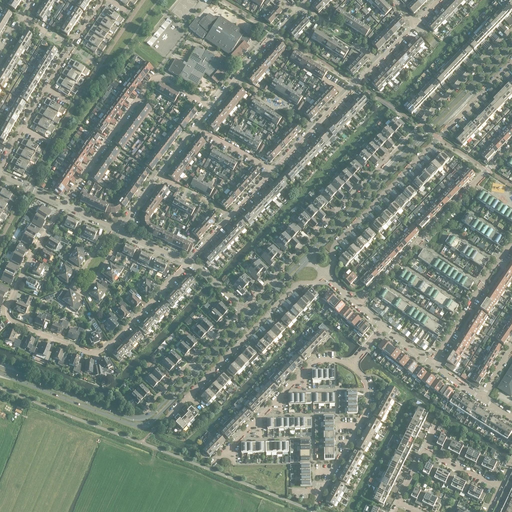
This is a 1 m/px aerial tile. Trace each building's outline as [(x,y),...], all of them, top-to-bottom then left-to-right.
[(320,0),(318,0),(316,3),(322,9),(326,6),(320,0)] [(377,8),(383,2),(381,0),(377,0),(373,4),(377,8)] [(412,4),(418,10),(422,7),(415,0),(412,4)] [(452,0),(450,2),(457,9),(461,5),(455,0),(452,0)] [(18,6),(11,1),(7,6),(14,10),(15,11),(18,6)] [(74,5),(76,7),(83,12),(87,7),(78,1),(74,5)] [(52,7),(44,2),(41,6),(49,11),(52,7)] [(377,8),(381,12),(387,6),(383,2),(377,8)] [(447,6),(453,13),(457,9),(450,2),(447,6)] [(322,9),(316,3),(312,7),(318,13),(322,9)] [(407,8),(414,14),(418,10),(412,4),(407,8)] [(49,11),(41,6),(39,11),(46,16),(49,11)] [(282,12),(275,6),(271,11),(278,16),(282,12)] [(385,16),(391,10),(387,6),(381,12),(385,16)] [(443,10),(449,17),(453,13),(447,6),(443,10)] [(71,12),(79,18),(83,13),(74,7),(71,12)] [(500,11),(506,18),(510,13),(504,7),(500,11)] [(108,23),(114,14),(105,8),(102,13),(102,12),(107,15),(104,20),(108,23)] [(264,8),(263,10),(274,20),(278,16),(271,11),(269,13),(264,8)] [(337,9),(333,17),(337,20),(342,12),(337,9)] [(261,12),(266,16),(264,19),(270,25),(274,20),(263,10),(261,12)] [(449,17),(443,10),(439,14),(446,20),(449,17)] [(2,15),(9,19),(12,15),(5,11),(2,15)] [(36,16),(38,17),(43,20),(46,16),(39,11),(35,16),(36,16)] [(500,11),(496,15),(502,22),(506,18),(500,11)] [(68,17),(69,17),(76,22),(79,18),(71,12),(68,17)] [(337,20),(342,22),(347,15),(342,12),(337,20)] [(113,26),(116,21),(120,24),(120,25),(123,20),(114,14),(108,23),(113,26)] [(196,19),(188,28),(192,31),(202,39),(208,33),(209,34),(205,39),(230,55),(234,49),(235,50),(236,48),(242,52),(241,53),(243,54),(249,47),(247,45),(251,37),(244,33),(245,32),(220,16),(218,20),(209,14),(205,18),(204,18),(200,22),(196,19)] [(446,20),(439,14),(435,18),(442,24),(446,20)] [(490,18),(498,26),(502,22),(496,15),(494,14),(490,18)] [(0,19),(0,20),(6,24),(9,19),(2,15),(0,19)] [(347,15),(342,22),(347,25),(351,18),(347,15)] [(66,22),(74,27),(76,22),(69,17),(68,17),(67,16),(64,21),(66,22)] [(104,20),(100,17),(100,16),(96,22),(96,21),(101,24),(98,29),(98,28),(98,29),(102,32),(108,23),(104,20)] [(311,21),(309,20),(304,17),(303,17),(299,21),(305,27),(311,21)] [(394,21),(401,28),(405,23),(398,17),(394,21)] [(442,24),(435,18),(433,20),(432,19),(430,17),(428,19),(431,21),(432,22),(438,28),(442,24)] [(490,17),(486,22),(494,30),(496,28),(497,29),(498,30),(501,28),(499,27),(498,26),(490,18),(490,17)] [(159,27),(163,31),(172,21),(168,18),(159,27)] [(347,25),(351,28),(356,21),(351,18),(347,25)] [(305,27),(299,21),(295,25),(302,31),(305,27)] [(356,21),(351,28),(356,31),(361,24),(356,21)] [(391,25),(397,31),(401,28),(394,21),(391,25)] [(485,21),(481,25),(490,34),(494,30),(486,22),(485,21)] [(66,22),(63,26),(71,31),(74,27),(66,22)] [(434,32),(438,28),(432,22),(428,26),(434,32)] [(107,35),(110,30),(114,33),(114,34),(118,28),(117,28),(117,29),(113,26),(108,23),(102,32),(107,35)] [(356,31),(360,34),(365,26),(361,24),(356,31)] [(98,29),(98,28),(93,26),(94,25),(93,25),(90,31),(90,30),(95,33),(92,38),(96,41),(102,32),(98,29)] [(302,31),(295,25),(291,29),(298,35),(302,31)] [(387,29),(393,35),(397,31),(391,25),(387,29)] [(481,25),(477,30),(486,38),(490,34),(481,25)] [(71,31),(63,26),(60,31),(67,36),(71,31)] [(365,26),(360,34),(365,37),(370,30),(365,26)] [(298,35),(291,29),(287,33),(296,41),(300,36),(298,35)] [(383,33),(389,39),(393,35),(387,29),(383,33)] [(477,30),(473,34),(476,36),(482,42),(486,38),(477,30)] [(22,36),(30,41),(32,36),(26,32),(26,31),(25,31),(22,36)] [(316,42),(321,34),(316,31),(311,39),(316,42)] [(96,41),(101,44),(104,39),(108,42),(108,43),(112,37),(111,37),(111,38),(107,35),(102,32),(96,41)] [(379,37),(386,43),(389,39),(383,33),(379,37)] [(87,34),(84,40),(84,39),(89,42),(86,47),(85,46),(90,50),(96,41),(92,38),(87,35),(88,34),(87,34)] [(321,34),(316,42),(320,44),(325,37),(321,34)] [(22,36),(20,41),(29,46),(31,42),(30,41),(22,36)] [(476,36),(472,40),(478,46),(480,45),(481,45),(483,43),(482,42),(476,36)] [(330,40),(325,37),(320,44),(325,47),(330,40)] [(375,40),(382,47),(386,43),(379,37),(375,40)] [(413,41),(419,47),(423,43),(417,37),(413,41)] [(330,40),(325,47),(329,50),(334,43),(330,40)] [(371,44),(374,47),(378,51),(382,47),(375,40),(371,44)] [(476,48),(477,48),(478,46),(472,40),(468,44),(477,53),(479,51),(476,48)] [(24,50),(26,51),(29,47),(29,46),(20,41),(17,46),(24,50)] [(102,52),(104,48),(106,46),(105,46),(105,47),(101,44),(96,41),(90,50),(95,53),(98,48),(102,51),(102,52)] [(413,41),(409,45),(417,53),(421,49),(419,47),(413,41)] [(282,53),(286,48),(279,42),(275,46),(282,53)] [(334,43),(329,50),(334,53),(339,46),(334,43)] [(464,43),(460,48),(469,56),(471,54),(473,56),(476,54),(464,43)] [(414,57),(417,53),(409,45),(405,49),(414,57)] [(17,46),(14,50),(21,55),(24,50),(17,46)] [(57,51),(53,48),(50,46),(47,51),(55,56),(58,51),(57,51)] [(282,53),(275,46),(272,50),(279,57),(282,53)] [(334,53),(333,55),(334,56),(335,54),(339,56),(343,48),(339,46),(337,48),(334,53)] [(205,52),(198,48),(196,47),(186,66),(183,64),(175,59),(168,71),(176,76),(179,77),(179,78),(196,88),(205,74),(217,84),(229,70),(214,58),(214,57),(206,51),(205,52)] [(234,49),(230,55),(236,61),(243,54),(241,53),(242,52),(236,48),(235,50),(234,49)] [(343,48),(339,56),(343,59),(348,52),(343,48)] [(456,52),(459,54),(465,60),(469,56),(460,48),(456,52)] [(414,57),(405,49),(402,53),(410,61),(414,57)] [(21,55),(14,50),(11,55),(19,59),(21,55)] [(279,57),(272,50),(268,54),(275,61),(279,57)] [(55,56),(47,51),(44,56),(52,60),(55,56)] [(294,63),(299,55),(294,52),(289,60),(294,63)] [(402,53),(398,57),(406,65),(410,61),(402,53)] [(268,54),(264,58),(272,65),(275,61),(268,54)] [(358,58),(364,65),(368,61),(362,54),(358,58)] [(459,54),(455,58),(461,64),(465,60),(459,54)] [(11,55),(8,59),(17,65),(20,60),(19,59),(11,55)] [(294,63),(299,66),(304,58),(299,55),(294,63)] [(52,60),(44,56),(41,61),(49,65),(52,60)] [(406,65),(398,57),(394,61),(402,69),(406,65)] [(272,65),(264,58),(261,62),(268,69),(272,65)] [(303,69),(308,61),(304,58),(299,66),(303,69)] [(354,62),(360,68),(364,65),(358,58),(354,62)] [(455,58),(451,62),(457,68),(461,64),(455,58)] [(17,65),(8,59),(5,64),(13,69),(14,69),(17,65)] [(74,75),(80,65),(71,60),(68,65),(72,67),(70,72),(74,75)] [(49,65),(41,61),(39,65),(46,70),(49,65)] [(303,69),(308,72),(313,63),(308,61),(303,69)] [(394,61),(390,65),(399,73),(402,69),(394,61)] [(155,70),(144,62),(141,66),(149,72),(150,70),(154,72),(155,70)] [(261,62),(257,67),(264,73),(268,69),(261,62)] [(350,66),(357,72),(360,68),(354,62),(350,66)] [(451,62),(447,66),(453,72),(457,68),(451,62)] [(308,72),(306,74),(311,77),(312,74),(318,66),(313,63),(308,72)] [(5,64),(3,69),(10,73),(13,69),(5,64)] [(441,68),(443,70),(449,77),(453,72),(447,66),(445,64),(441,68)] [(46,70),(39,65),(36,70),(43,74),(46,70)] [(79,78),(82,73),(86,76),(89,71),(80,65),(74,75),(79,78)] [(399,73),(390,65),(387,68),(395,76),(399,73)] [(141,66),(138,71),(148,79),(150,77),(147,75),(149,72),(141,66)] [(312,74),(317,77),(322,69),(318,66),(312,74)] [(357,72),(350,66),(347,70),(353,76),(357,72)] [(264,73),(257,67),(254,71),(261,77),(264,73)] [(387,68),(383,72),(391,80),(395,76),(387,68)] [(437,72),(439,74),(445,81),(449,77),(443,70),(441,68),(437,72)] [(12,74),(10,73),(3,69),(0,73),(7,78),(9,79),(12,74)] [(31,73),(33,75),(40,79),(43,74),(36,70),(34,69),(31,73)] [(70,72),(65,69),(66,69),(65,69),(62,74),(67,77),(64,81),(69,84),(74,75),(70,72)] [(322,80),(327,72),(322,69),(317,77),(322,80)] [(148,79),(138,71),(134,75),(142,81),(144,78),(147,81),(148,79)] [(254,71),(250,75),(257,81),(261,77),(254,71)] [(391,80),(383,72),(379,76),(386,82),(387,84),(391,80)] [(435,79),(441,85),(443,87),(446,85),(443,83),(445,81),(439,74),(435,79)] [(38,84),(40,80),(40,79),(33,75),(30,79),(38,84)] [(74,87),(73,87),(76,82),(81,85),(80,86),(81,86),(84,80),(79,78),(74,75),(69,84),(74,87)] [(134,75),(131,79),(142,87),(143,86),(140,83),(142,81),(134,75)] [(257,81),(250,75),(246,79),(253,85),(255,86),(259,82),(257,81)] [(379,76),(375,80),(382,86),(386,82),(379,76)] [(274,80),(269,88),(274,91),(282,78),(280,77),(278,81),(275,79),(274,80)] [(29,78),(26,83),(35,88),(38,84),(30,79),(29,78)] [(60,78),(56,83),(56,84),(57,83),(61,86),(58,90),(63,93),(69,84),(64,81),(60,78)] [(282,78),(274,91),(279,94),(284,86),(281,84),(283,81),(284,79),(282,78)] [(431,78),(427,82),(429,84),(436,90),(438,88),(440,91),(442,88),(440,86),(434,80),(431,78)] [(131,79),(128,83),(135,89),(137,87),(140,89),(142,87),(131,79)] [(382,86),(375,80),(371,84),(378,90),(382,86)] [(35,88),(26,83),(23,88),(25,88),(32,93),(35,88)] [(135,89),(128,83),(124,88),(135,96),(137,94),(133,92),(135,89)] [(69,84),(63,93),(68,96),(70,92),(75,94),(75,95),(78,89),(78,90),(74,87),(69,84)] [(155,92),(160,95),(165,87),(160,84),(155,92)] [(284,86),(279,94),(283,97),(290,85),(288,84),(286,88),(284,86)] [(429,84),(425,88),(432,94),(436,90),(429,84)] [(290,85),(283,97),(288,100),(293,92),(290,90),(292,87),(290,85)] [(326,90),(333,97),(337,93),(330,86),(326,90)] [(423,86),(419,90),(421,92),(428,99),(432,94),(425,88),(423,86)] [(160,95),(164,98),(169,89),(165,87),(160,95)] [(25,88),(22,93),(29,98),(32,93),(25,88)] [(246,94),(242,90),(239,88),(235,92),(242,98),(246,94)] [(120,93),(128,99),(129,97),(133,99),(134,97),(127,91),(123,89),(120,93)] [(164,98),(169,100),(174,92),(169,89),(164,98)] [(511,95),(505,89),(501,93),(508,99),(511,95)] [(293,92),(288,100),(292,103),(299,91),(297,90),(295,93),(293,92)] [(333,97),(326,90),(322,94),(329,101),(333,97)] [(299,91),(292,103),(297,106),(302,98),(299,96),(301,93),(299,91)] [(26,102),(29,98),(22,93),(21,92),(18,97),(26,102)] [(116,94),(115,96),(117,98),(128,106),(129,104),(126,101),(128,99),(120,93),(118,92),(116,94)] [(174,103),(179,95),(174,92),(169,100),(174,103)] [(235,92),(232,96),(239,102),(242,98),(235,92)] [(417,96),(424,103),(428,99),(421,92),(417,96)] [(497,96),(504,103),(506,105),(507,104),(508,103),(507,102),(507,101),(508,99),(501,93),(500,92),(498,94),(499,95),(497,96)] [(329,101),(322,94),(319,98),(325,105),(329,101)] [(354,96),(364,106),(368,102),(361,95),(358,97),(356,95),(354,96)] [(239,102),(232,96),(228,100),(235,106),(239,102)] [(354,96),(352,98),(355,101),(353,103),(360,110),(364,106),(354,96)] [(417,96),(413,100),(420,107),(424,103),(417,96)] [(504,103),(497,96),(494,100),(501,107),(504,103)] [(114,102),(121,108),(123,105),(126,108),(128,106),(117,98),(114,102)] [(325,105),(319,98),(315,102),(322,109),(325,105)] [(16,99),(14,104),(15,105),(23,109),(24,107),(25,107),(27,105),(26,104),(18,100),(16,99)] [(46,111),(51,114),(56,104),(47,99),(44,104),(49,107),(46,111)] [(228,100),(225,105),(232,111),(235,106),(228,100)] [(250,113),(252,114),(259,103),(254,100),(249,108),(252,110),(250,113)] [(413,100),(410,105),(416,111),(420,107),(413,100)] [(494,100),(490,104),(497,111),(501,107),(494,100)] [(110,106),(121,114),(123,112),(120,110),(121,108),(114,102),(110,106)] [(322,109),(315,102),(312,106),(318,112),(322,109)] [(362,112),(360,110),(353,103),(351,105),(348,102),(346,104),(356,114),(358,115),(362,112)] [(258,114),(263,106),(259,103),(252,114),(254,116),(256,112),(258,114)] [(11,108),(20,113),(23,109),(15,105),(14,104),(11,108)] [(56,117),(58,112),(63,115),(62,115),(63,115),(66,110),(56,104),(51,114),(56,117)] [(152,110),(145,105),(144,104),(141,108),(148,114),(152,110)] [(356,114),(346,104),(345,106),(348,109),(346,111),(352,118),(356,114)] [(497,111),(490,104),(486,108),(493,115),(497,111)] [(232,111),(225,105),(221,109),(228,115),(232,111)] [(416,111),(410,105),(405,109),(412,115),(414,113),(415,114),(416,115),(418,113),(417,112),(416,111)] [(107,111),(115,116),(117,114),(120,116),(121,114),(110,106),(107,111)] [(186,111),(194,117),(197,112),(190,106),(186,111)] [(259,119),(261,120),(268,109),(263,106),(258,114),(261,116),(259,119)] [(318,112),(312,106),(308,111),(314,116),(318,112)] [(10,114),(18,118),(20,113),(11,108),(10,108),(7,113),(10,114)] [(46,111),(42,109),(42,108),(41,108),(40,111),(38,114),(39,114),(43,116),(41,120),(40,120),(40,121),(45,123),(51,114),(46,111)] [(141,108),(138,113),(145,118),(148,114),(141,108)] [(486,108),(482,112),(489,119),(493,115),(486,108)] [(221,109),(218,113),(225,119),(228,115),(221,109)] [(267,120),(273,112),(268,109),(261,120),(263,121),(265,118),(267,120)] [(352,118),(346,111),(343,113),(341,110),(339,112),(349,121),(352,118)] [(104,115),(115,123),(116,121),(113,119),(115,116),(107,111),(104,115)] [(183,115),(190,121),(194,117),(186,111),(183,115)] [(314,116),(308,111),(304,115),(310,120),(314,116)] [(268,125),(270,126),(277,115),(273,112),(267,120),(270,121),(268,125)] [(349,121),(339,112),(337,114),(340,116),(338,119),(345,125),(349,121)] [(489,119),(482,112),(479,116),(486,123),(489,119)] [(145,118),(138,113),(134,117),(142,123),(145,118)] [(225,119),(218,113),(214,117),(222,123),(225,119)] [(7,119),(15,123),(18,118),(10,114),(7,119)] [(51,114),(45,123),(50,126),(53,122),(57,124),(57,125),(60,119),(56,117),(51,114)] [(101,119),(108,125),(110,123),(113,125),(115,123),(104,115),(101,119)] [(190,121),(183,115),(179,119),(187,125),(190,121)] [(277,126),(282,118),(277,115),(270,126),(272,127),(274,124),(277,126)] [(479,116),(475,120),(482,126),(486,123),(479,116)] [(40,133),(45,123),(40,121),(40,120),(36,118),(36,117),(33,123),(38,125),(35,130),(35,129),(35,130),(40,133)] [(131,121),(139,127),(142,123),(134,117),(131,121)] [(214,117),(211,121),(218,127),(222,123),(214,117)] [(345,125),(338,119),(336,121),(333,118),(331,120),(341,129),(345,125)] [(5,123),(12,128),(15,123),(7,119),(5,123)] [(97,124),(108,132),(110,130),(107,128),(108,125),(101,119),(97,124)] [(187,125),(179,119),(176,124),(183,130),(187,125)] [(395,119),(391,123),(398,130),(400,128),(401,128),(405,125),(400,120),(398,122),(395,119)] [(330,126),(337,133),(341,129),(331,120),(330,121),(333,124),(330,126)] [(482,126),(475,120),(471,124),(478,130),(482,126)] [(139,127),(131,121),(128,126),(136,132),(139,127)] [(218,127),(211,121),(207,126),(214,132),(218,127)] [(468,124),(466,126),(467,128),(474,134),(477,136),(480,133),(478,130),(471,124),(469,122),(467,124),(468,124)] [(2,128),(10,132),(12,128),(5,123),(3,123),(1,127),(2,128)] [(40,133),(45,136),(45,135),(47,131),(52,134),(51,134),(52,134),(55,128),(55,129),(50,126),(45,123),(40,133)] [(387,127),(400,139),(402,137),(397,133),(396,133),(396,132),(398,130),(391,123),(387,127)] [(94,128),(102,134),(104,131),(107,134),(108,132),(97,124),(94,128)] [(290,128),(296,135),(300,131),(294,124),(290,128)] [(169,128),(171,130),(179,136),(182,131),(174,125),(173,127),(171,125),(169,128)] [(128,126),(125,130),(132,136),(136,132),(128,126)] [(227,136),(232,139),(239,127),(237,126),(235,129),(232,127),(227,136)] [(237,141),(242,133),(243,131),(240,130),(241,128),(239,126),(239,127),(232,139),(237,141)] [(324,132),(333,141),(334,141),(334,140),(334,139),(334,138),(334,137),(337,133),(330,126),(328,129),(328,128),(324,132)] [(387,127),(383,131),(390,137),(392,135),(393,136),(393,137),(398,141),(400,139),(387,127)] [(0,131),(0,133),(7,137),(10,132),(2,128),(0,131)] [(286,132),(293,139),(296,135),(290,128),(286,132)] [(474,134),(467,128),(464,131),(471,138),(474,134)] [(511,132),(507,128),(503,132),(510,138),(511,136),(511,132)] [(380,135),(392,147),(394,145),(390,140),(389,140),(388,140),(390,137),(383,131),(381,129),(378,133),(380,135)] [(132,136),(125,130),(121,135),(129,140),(132,136)] [(168,134),(175,140),(179,136),(171,130),(168,134)] [(458,134),(460,135),(467,142),(471,138),(464,131),(462,130),(460,132),(458,134)] [(237,141),(242,144),(248,132),(246,131),(244,134),(242,133),(237,141)] [(92,132),(88,137),(100,144),(101,142),(98,140),(100,137),(92,132)] [(248,132),(242,144),(246,146),(251,138),(252,136),(250,134),(250,133),(248,132)] [(282,136),(289,143),(293,139),(286,132),(282,136)] [(318,139),(325,146),(329,142),(330,142),(331,142),(332,142),(333,142),(333,141),(324,132),(320,136),(320,137),(318,139)] [(503,132),(499,136),(507,143),(508,142),(507,142),(510,138),(503,132)] [(164,138),(172,144),(175,140),(168,134),(164,138)] [(121,135),(118,139),(126,145),(129,140),(121,135)] [(380,135),(376,139),(383,145),(385,143),(386,144),(386,145),(390,149),(392,147),(380,135)] [(467,142),(460,135),(456,139),(457,141),(454,144),(461,148),(467,142)] [(246,146),(251,149),(258,137),(256,136),(254,140),(251,138),(246,146)] [(289,143),(282,136),(278,140),(285,147),(289,143)] [(507,143),(499,136),(496,139),(503,146),(504,144),(505,145),(507,143)] [(85,141),(93,147),(95,144),(98,146),(100,144),(88,137),(85,141)] [(198,137),(195,141),(202,147),(206,143),(198,137)] [(258,137),(251,149),(256,152),(261,143),(262,141),(259,139),(260,138),(258,137)] [(161,143),(169,148),(172,144),(164,138),(161,143)] [(312,140),(322,150),(325,146),(318,139),(316,141),(314,138),(312,140)] [(28,154),(33,144),(24,139),(21,144),(21,145),(21,144),(26,147),(23,151),(28,154)] [(126,145),(118,139),(115,143),(123,149),(126,145)] [(372,143),(385,155),(387,153),(382,148),(381,148),(381,147),(383,145),(376,139),(372,143)] [(496,139),(492,143),(500,151),(501,149),(500,149),(503,146),(496,139)] [(285,147),(278,140),(275,144),(282,151),(285,147)] [(311,147),(318,153),(322,150),(312,140),(310,142),(313,144),(311,147)] [(85,141),(82,145),(93,153),(95,151),(91,149),(93,147),(85,141)] [(195,141),(191,146),(199,152),(202,147),(195,141)] [(158,147),(165,153),(169,148),(161,143),(158,147)] [(372,143),(368,146),(375,153),(377,151),(378,152),(383,157),(385,155),(372,143)] [(500,151),(492,143),(488,147),(496,155),(496,154),(495,154),(498,151),(498,152),(500,151)] [(43,149),(40,148),(33,144),(28,154),(33,157),(33,156),(35,152),(40,154),(40,155),(43,149)] [(282,151),(275,144),(271,148),(278,155),(282,151)] [(81,145),(78,149),(79,150),(87,155),(89,153),(92,155),(93,153),(82,145),(81,145)] [(191,146),(188,150),(196,156),(199,152),(191,146)] [(304,148),(314,157),(318,153),(311,147),(309,149),(306,146),(304,148)] [(364,150),(377,163),(379,160),(375,156),(374,156),(373,155),(375,153),(368,146),(364,150)] [(109,151),(117,157),(120,152),(112,147),(109,151)] [(154,151),(162,157),(165,153),(158,147),(154,151)] [(488,147),(484,151),(492,159),(496,155),(488,147)] [(23,151),(19,149),(19,148),(15,154),(16,154),(21,156),(18,161),(23,163),(28,154),(23,151)] [(278,155),(271,148),(267,152),(274,158),(278,155)] [(303,155),(310,161),(314,157),(304,148),(303,149),(306,152),(303,155)] [(214,161),(218,152),(213,149),(207,161),(209,163),(211,159),(214,161)] [(79,150),(76,154),(87,162),(88,160),(85,158),(87,155),(79,150)] [(188,150),(185,154),(192,160),(196,156),(188,150)] [(364,150),(361,154),(368,161),(370,159),(370,160),(375,165),(377,163),(364,150)] [(106,156),(114,161),(117,157),(109,151),(106,156)] [(151,156),(159,161),(162,157),(154,151),(151,156)] [(484,151),(480,155),(486,160),(484,162),(486,165),(492,159),(484,151)] [(214,161),(212,164),(217,166),(223,155),(218,152),(214,161)] [(263,156),(261,159),(266,162),(268,160),(270,163),(274,158),(267,152),(263,156)] [(450,153),(449,154),(448,153),(446,152),(444,154),(443,153),(441,155),(438,152),(436,154),(446,164),(450,160),(455,156),(450,153)] [(28,166),(30,162),(35,164),(38,159),(38,158),(38,159),(33,156),(33,157),(28,154),(23,163),(28,166)] [(76,154),(73,159),(81,164),(82,162),(86,164),(87,162),(76,154)] [(185,154),(181,159),(189,164),(192,160),(185,154)] [(297,156),(306,165),(310,161),(303,155),(301,157),(298,154),(297,156)] [(365,163),(366,163),(368,161),(361,154),(355,160),(363,168),(366,164),(365,163)] [(437,159),(435,161),(442,167),(446,164),(436,154),(434,156),(437,159)] [(223,166),(228,158),(223,155),(216,167),(218,168),(220,164),(223,166)] [(103,160),(111,166),(114,161),(106,156),(103,160)] [(148,160),(155,166),(159,161),(151,156),(148,160)] [(296,162),(303,169),(306,165),(297,156),(295,157),(298,160),(296,162)] [(18,161),(14,158),(10,164),(11,164),(11,163),(15,166),(13,170),(12,170),(18,173),(23,163),(18,161)] [(224,171),(226,172),(232,160),(228,158),(223,166),(226,167),(224,171)] [(70,164),(73,166),(81,171),(82,169),(79,167),(81,164),(73,159),(70,164)] [(181,159),(178,163),(186,169),(189,164),(181,159)] [(100,165),(108,170),(111,166),(103,160),(100,165)] [(144,164),(152,170),(155,166),(148,160),(144,164)] [(233,171),(237,163),(232,160),(226,172),(228,173),(230,170),(233,171)] [(355,160),(349,166),(356,173),(358,171),(359,172),(363,168),(355,160)] [(430,160),(428,162),(438,171),(442,167),(435,161),(433,163),(430,160)] [(289,163),(299,173),(303,169),(296,162),(294,164),(291,162),(289,163)] [(430,166),(428,168),(435,175),(438,171),(428,162),(426,163),(430,166)] [(23,163),(18,173),(23,176),(23,175),(25,171),(30,173),(29,174),(30,174),(33,168),(32,168),(28,166),(23,163)] [(178,163),(175,167),(182,173),(184,171),(186,173),(188,171),(186,169),(178,163)] [(288,170),(295,177),(299,173),(289,163),(288,165),(290,168),(288,170)] [(69,165),(66,169),(74,175),(75,172),(79,174),(80,172),(72,167),(69,165)] [(97,169),(105,175),(108,170),(100,165),(97,169)] [(349,166),(345,170),(358,182),(360,180),(356,176),(355,176),(354,175),(356,173),(349,166)] [(142,167),(139,172),(147,177),(150,173),(142,167)] [(175,167),(171,171),(179,177),(181,179),(182,179),(185,175),(182,173),(175,167)] [(260,174),(256,171),(253,167),(249,172),(256,178),(260,174)] [(423,167),(421,169),(431,179),(435,175),(428,168),(426,170),(423,167)] [(468,168),(464,172),(472,180),(473,178),(472,177),(475,175),(468,168)] [(66,169),(63,174),(74,181),(75,179),(72,177),(74,175),(66,169)] [(94,174),(101,179),(105,175),(97,169),(94,174)] [(422,174),(420,176),(428,184),(429,184),(432,181),(432,180),(431,179),(421,169),(419,171),(422,174)] [(281,176),(286,180),(288,178),(291,181),(295,177),(288,170),(286,172),(285,171),(281,176)] [(358,182),(345,170),(342,174),(349,181),(351,178),(351,179),(351,180),(356,184),(358,182)] [(179,177),(171,171),(168,176),(175,182),(179,177)] [(139,172),(136,176),(144,182),(147,177),(139,172)] [(256,178),(249,172),(245,176),(252,182),(256,178)] [(460,176),(467,183),(470,180),(471,181),(472,180),(464,172),(460,176)] [(63,174),(60,178),(68,184),(69,181),(73,183),(74,181),(63,174)] [(90,178),(98,184),(101,179),(94,174),(90,178)] [(342,174),(338,178),(351,190),(353,188),(348,184),(347,184),(346,183),(349,181),(342,174)] [(195,189),(199,192),(204,183),(202,182),(205,177),(202,175),(201,177),(195,189)] [(413,177),(423,187),(424,188),(426,188),(428,185),(428,184),(420,176),(418,178),(415,175),(413,177)] [(136,176),(133,180),(140,186),(144,182),(136,176)] [(190,186),(195,189),(201,177),(199,176),(197,180),(195,178),(190,186)] [(252,182),(245,176),(241,179),(248,186),(252,182)] [(276,183),(283,189),(287,185),(284,183),(286,180),(281,176),(277,180),(278,180),(276,183)] [(460,176),(457,180),(464,187),(466,186),(465,185),(467,183),(460,176)] [(414,185),(412,187),(418,192),(423,187),(413,177),(412,179),(415,182),(413,184),(414,185)] [(60,178),(57,183),(68,190),(69,188),(66,186),(68,184),(60,178)] [(351,190),(338,178),(334,182),(341,188),(343,186),(344,187),(344,188),(348,192),(351,190)] [(248,186),(241,179),(237,183),(245,190),(248,186)] [(133,180),(129,185),(137,190),(140,186),(133,180)] [(453,184),(460,190),(462,188),(463,189),(464,187),(457,180),(453,184)] [(199,192),(204,194),(211,183),(209,181),(207,185),(204,183),(199,192)] [(270,184),(279,193),(283,189),(276,183),(274,185),(271,182),(270,184)] [(334,182),(330,186),(343,198),(345,196),(340,191),(339,191),(341,188),(334,182)] [(68,190),(57,183),(52,190),(58,194),(59,191),(62,193),(63,190),(67,192),(68,190)] [(211,183),(204,194),(209,197),(214,189),(211,187),(213,184),(211,183)] [(245,190),(237,183),(234,187),(241,194),(245,190)] [(269,190),(276,197),(279,193),(270,184),(268,185),(271,188),(269,190)] [(453,184),(449,188),(457,195),(458,194),(457,193),(460,190),(453,184)] [(129,185),(126,189),(134,195),(137,190),(129,185)] [(161,185),(158,190),(165,195),(169,191),(161,185)] [(343,198),(330,186),(327,189),(333,196),(335,194),(336,195),(336,196),(341,200),(343,198)] [(405,186),(403,188),(413,198),(418,192),(412,187),(411,188),(410,187),(408,189),(405,186)] [(241,194),(234,187),(230,191),(237,198),(241,194)] [(404,193),(402,195),(409,202),(413,198),(403,188),(401,190),(404,193)] [(445,192),(452,198),(455,196),(456,196),(457,195),(449,188),(445,192)] [(126,189),(123,194),(131,199),(134,195),(126,189)] [(227,189),(224,193),(226,195),(233,202),(237,198),(230,191),(227,189)] [(327,189),(321,195),(329,203),(332,199),(331,198),(333,196),(327,189)] [(158,190),(155,194),(162,200),(165,195),(158,190)] [(262,192),(272,201),(276,197),(269,190),(267,193),(264,190),(262,192)] [(477,199),(475,202),(476,202),(477,203),(478,203),(479,202),(479,201),(481,202),(487,193),(486,192),(485,193),(482,191),(476,199),(477,199)] [(7,205),(9,200),(14,203),(17,198),(7,192),(2,202),(7,205)] [(85,204),(89,195),(81,192),(78,198),(81,199),(80,202),(85,204)] [(261,198),(268,205),(272,201),(262,192),(260,193),(263,196),(261,198)] [(445,192),(441,195),(449,203),(451,202),(450,201),(452,198),(445,192)] [(487,193),(481,202),(486,205),(491,197),(488,195),(489,194),(487,193)] [(123,194),(120,198),(128,204),(131,199),(123,194)] [(155,194),(151,199),(159,204),(162,200),(155,194)] [(397,194),(395,196),(405,206),(407,207),(411,203),(409,202),(402,195),(400,197),(397,194)] [(85,204),(90,206),(94,198),(89,195),(85,204)] [(233,202),(226,195),(223,199),(230,206),(233,202)] [(315,201),(322,208),(324,206),(325,207),(329,203),(321,195),(319,198),(317,197),(314,200),(315,201)] [(438,199),(445,206),(447,203),(448,204),(449,203),(441,195),(438,199)] [(402,209),(405,206),(395,196),(393,198),(397,201),(395,203),(402,209)] [(173,211),(175,212),(181,200),(176,197),(172,206),(174,207),(173,211)] [(491,197),(486,205),(490,208),(496,199),(495,198),(494,199),(491,197)] [(95,209),(99,200),(94,198),(90,206),(95,209)] [(115,204),(113,205),(115,213),(120,211),(123,208),(124,208),(128,204),(120,198),(117,203),(115,204)] [(270,207),(268,205),(261,198),(259,200),(256,198),(254,199),(264,209),(267,211),(270,207)] [(151,199),(148,203),(156,209),(159,204),(151,199)] [(230,206),(223,199),(219,203),(226,210),(230,206)] [(254,206),(260,213),(264,209),(254,199),(253,201),(256,204),(254,206)] [(438,199),(434,203),(442,211),(443,209),(442,209),(445,206),(438,199)] [(496,199),(490,208),(495,211),(500,203),(497,201),(498,200),(496,199)] [(95,209),(100,211),(104,202),(99,200),(95,209)] [(179,210),(181,211),(186,203),(181,200),(175,212),(177,213),(179,210)] [(315,201),(311,205),(324,218),(326,216),(321,211),(320,211),(319,211),(322,208),(315,201)] [(2,214),(4,210),(9,212),(9,213),(12,207),(12,206),(12,207),(7,205),(2,202),(0,206),(0,213),(2,214)] [(115,213),(113,205),(111,205),(109,205),(104,202),(100,211),(105,213),(105,212),(110,214),(115,213)] [(390,202),(388,204),(398,213),(402,209),(395,203),(393,205),(390,202)] [(156,209),(148,203),(145,207),(153,213),(156,209)] [(182,216),(184,217),(191,205),(186,203),(181,211),(184,212),(182,216)] [(430,207),(437,214),(440,211),(441,212),(442,211),(434,203),(430,207)] [(500,203),(495,211),(499,214),(505,205),(504,204),(503,205),(500,203)] [(394,217),(398,213),(388,204),(386,205),(389,208),(387,211),(394,217)] [(191,216),(196,208),(191,205),(184,217),(186,218),(188,215),(191,216)] [(247,207),(257,217),(260,213),(254,206),(252,208),(249,205),(247,207)] [(307,209),(314,216),(316,214),(317,215),(322,220),(324,218),(311,205),(307,209)] [(505,205),(499,214),(504,217),(509,209),(506,207),(507,206),(505,205)] [(42,206),(37,214),(47,220),(52,212),(42,206)] [(140,218),(141,224),(149,222),(149,219),(150,218),(153,213),(145,207),(142,212),(143,213),(140,218)] [(246,214),(253,220),(257,217),(247,207),(245,209),(248,212),(246,214)] [(430,207),(426,211),(434,218),(435,217),(435,216),(437,214),(430,207)] [(307,209),(304,213),(316,225),(318,223),(314,219),(313,219),(312,218),(314,216),(307,209)] [(382,210),(380,211),(390,221),(392,223),(396,219),(394,217),(387,211),(385,213),(382,210)] [(386,225),(390,221),(380,211),(378,213),(382,216),(380,218),(386,225)] [(423,215),(430,222),(431,222),(430,221),(432,219),(433,220),(434,218),(426,211),(423,215)] [(217,219),(213,215),(210,213),(206,217),(213,223),(217,219)] [(304,213),(300,217),(307,224),(309,222),(310,222),(310,223),(314,228),(316,225),(304,213)] [(47,220),(37,214),(32,222),(41,228),(47,220)] [(239,219),(244,224),(246,222),(249,225),(253,220),(246,214),(244,216),(243,215),(239,219)] [(462,222),(460,224),(461,225),(462,225),(463,225),(464,224),(466,225),(472,216),(471,215),(470,216),(467,214),(462,222)] [(423,215),(419,219),(427,226),(430,222),(423,215)] [(472,216),(466,225),(471,228),(476,220),(473,218),(474,217),(472,216)] [(203,221),(210,227),(213,223),(206,217),(203,221)] [(301,230),(302,230),(306,227),(305,226),(307,224),(300,217),(296,221),(299,224),(297,226),(301,230)] [(374,217),(373,219),(383,229),(384,229),(387,226),(386,225),(380,218),(378,220),(374,217)] [(69,229),(72,221),(71,221),(72,220),(68,218),(65,224),(62,223),(60,228),(63,230),(64,227),(69,229)] [(244,224),(239,219),(235,223),(236,224),(234,226),(241,233),(245,229),(242,226),(244,224)] [(373,219),(371,221),(374,224),(372,226),(379,233),(383,229),(373,219)] [(419,219),(414,224),(418,229),(420,227),(423,230),(427,226),(419,219)] [(476,220),(471,228),(475,231),(481,222),(480,221),(479,222),(476,220)] [(74,222),(72,221),(69,229),(68,231),(76,235),(78,230),(75,229),(78,223),(74,221),(74,222)] [(210,227),(203,221),(199,225),(206,231),(210,227)] [(147,233),(152,236),(156,227),(151,225),(150,223),(149,222),(141,224),(143,229),(148,232),(147,233)] [(481,222),(475,231),(480,234),(485,226),(482,224),(483,223),(481,222)] [(27,230),(25,233),(34,238),(36,236),(37,236),(39,233),(35,231),(36,228),(30,224),(27,229),(26,230),(27,230)] [(414,224),(408,230),(416,237),(418,236),(417,235),(419,232),(417,230),(418,229),(414,224)] [(206,231),(199,225),(195,229),(203,235),(206,231)] [(292,225),(288,229),(295,236),(301,230),(297,226),(295,227),(292,225)] [(241,233),(234,226),(232,228),(229,226),(227,227),(237,237),(240,233),(242,235),(242,234),(241,233)] [(485,226),(480,234),(484,237),(490,228),(489,227),(488,228),(485,226)] [(91,229),(87,227),(84,233),(82,232),(79,237),(82,239),(87,241),(88,238),(92,231),(90,230),(91,229)] [(152,236),(157,238),(161,229),(156,227),(152,236)] [(237,237),(227,227),(226,229),(229,232),(226,234),(235,242),(235,241),(234,240),(237,237)] [(364,228),(362,230),(372,240),(372,239),(374,240),(376,237),(376,236),(369,229),(367,231),(364,228)] [(490,228),(484,237),(489,240),(494,232),(491,230),(492,229),(490,228)] [(160,239),(162,240),(166,232),(161,229),(157,238),(157,239),(160,240),(160,239)] [(203,235),(195,229),(192,233),(199,240),(203,235)] [(295,236),(288,229),(285,233),(297,245),(299,243),(295,239),(294,239),(293,238),(295,236)] [(92,231),(88,238),(87,241),(92,243),(95,245),(97,239),(95,238),(97,232),(94,230),(93,231),(92,231)] [(372,240),(362,230),(360,232),(364,235),(362,237),(368,244),(372,240)] [(408,230),(405,233),(412,240),(414,237),(415,238),(416,237),(408,230)] [(162,240),(164,241),(167,243),(171,234),(166,232),(162,240)] [(494,232),(489,240),(493,243),(499,234),(498,233),(497,234),(494,232)] [(34,238),(25,233),(24,235),(23,236),(21,241),(26,245),(28,242),(32,244),(34,241),(33,240),(34,238)] [(222,233),(220,235),(230,245),(233,241),(234,243),(235,242),(226,234),(224,236),(222,233)] [(285,233),(281,237),(288,243),(290,241),(291,242),(291,243),(295,247),(297,245),(285,233)] [(405,233),(401,237),(409,245),(410,244),(409,243),(412,240),(405,233)] [(167,243),(172,245),(176,236),(171,234),(167,243)] [(499,234),(493,243),(495,244),(495,245),(494,246),(495,247),(496,248),(498,246),(503,238),(500,236),(501,235),(499,234)] [(230,245),(220,235),(218,237),(221,240),(219,242),(226,249),(230,245)] [(172,245),(177,247),(181,239),(176,236),(172,245)] [(356,236),(355,238),(365,247),(368,244),(362,237),(360,239),(356,236)] [(449,246),(451,248),(457,239),(456,238),(455,239),(452,236),(447,244),(447,245),(445,247),(446,247),(447,248),(448,248),(449,247),(449,246)] [(288,243),(281,237),(275,243),(284,252),(289,248),(287,246),(286,246),(288,243)] [(401,237),(397,241),(404,248),(407,245),(407,246),(409,245),(401,237)] [(56,249),(60,243),(51,238),(47,244),(56,249)] [(365,247),(355,238),(353,240),(356,243),(354,245),(361,251),(365,247)] [(177,247),(182,249),(186,241),(181,239),(177,247)] [(459,240),(457,239),(451,248),(456,251),(461,243),(458,241),(459,240)] [(392,244),(393,245),(401,253),(403,251),(402,250),(404,248),(397,241),(396,240),(392,244)] [(186,241),(182,249),(187,252),(188,250),(191,251),(194,245),(186,241)] [(226,249),(219,242),(217,244),(214,241),(212,243),(222,252),(226,249)] [(15,245),(12,250),(15,252),(24,257),(25,254),(26,255),(28,251),(24,249),(25,246),(20,243),(18,246),(15,245)] [(222,252),(212,243),(211,245),(213,247),(211,250),(218,256),(222,252)] [(456,251),(460,254),(466,245),(465,244),(464,245),(461,243),(456,251)] [(127,256),(131,248),(129,247),(130,246),(126,244),(124,249),(122,247),(116,255),(121,257),(121,256),(126,258),(127,256)] [(349,244),(347,246),(357,255),(361,251),(354,245),(352,247),(349,244)] [(267,251),(274,258),(276,256),(277,257),(278,259),(282,254),(273,245),(267,251)] [(393,245),(390,249),(397,256),(399,253),(400,254),(401,253),(393,245)] [(468,246),(466,245),(460,254),(465,257),(470,249),(467,247),(468,246)] [(73,255),(83,262),(86,259),(85,259),(86,257),(81,253),(83,249),(77,246),(73,251),(75,252),(73,255)] [(347,246),(345,247),(349,250),(347,252),(353,259),(355,260),(359,257),(357,255),(347,246)] [(131,261),(134,262),(136,256),(134,255),(136,249),(133,247),(132,248),(131,248),(127,256),(132,258),(131,261)] [(218,256),(211,250),(209,252),(206,249),(205,251),(214,260),(218,256)] [(390,249),(386,253),(394,260),(395,259),(394,258),(397,256),(390,249)] [(424,249),(423,250),(418,258),(417,261),(419,262),(420,262),(420,261),(421,260),(423,261),(428,253),(425,251),(426,250),(424,249)] [(465,257),(469,260),(475,250),(474,249),(473,250),(470,249),(465,257)] [(44,250),(40,257),(49,261),(52,255),(44,250)] [(477,251),(475,250),(469,260),(474,262),(479,254),(476,252),(477,251)] [(214,260),(205,251),(203,252),(206,255),(204,258),(206,259),(203,262),(208,266),(214,260)] [(274,258),(267,251),(261,257),(270,266),(275,262),(273,261),(272,261),(272,260),(274,258)] [(341,251),(340,253),(350,263),(351,263),(354,261),(353,259),(347,252),(345,255),(341,251)] [(24,257),(15,252),(14,254),(13,254),(13,255),(10,260),(16,264),(18,261),(22,263),(24,260),(23,259),(24,257)] [(142,266),(147,255),(145,254),(146,253),(142,252),(139,258),(136,256),(134,262),(137,263),(137,264),(141,266),(142,266)] [(350,263),(340,253),(338,255),(341,258),(339,260),(346,267),(350,263)] [(386,253),(382,257),(389,263),(392,261),(392,262),(394,260),(386,253)] [(428,253),(423,261),(427,264),(433,255),(432,254),(431,255),(428,253)] [(474,262),(478,265),(484,256),(483,255),(482,256),(479,254),(474,262)] [(73,255),(71,258),(69,257),(66,262),(72,266),(73,263),(79,267),(80,265),(81,266),(83,262),(73,255)] [(142,266),(149,269),(152,264),(149,262),(152,256),(148,255),(148,256),(147,255),(142,266)] [(433,255),(427,264),(432,267),(437,259),(434,257),(435,256),(433,255)] [(480,270),(481,271),(483,268),(483,269),(489,261),(485,258),(486,257),(484,256),(478,265),(480,267),(479,268),(480,270)] [(382,257),(378,261),(386,268),(387,267),(387,266),(389,263),(382,257)] [(154,268),(158,270),(162,262),(161,262),(161,261),(158,259),(155,265),(152,264),(149,269),(152,271),(154,268)] [(437,259),(432,267),(436,270),(442,261),(441,260),(440,261),(437,259)] [(253,266),(260,272),(262,270),(263,271),(263,272),(264,273),(268,269),(259,260),(253,266)] [(378,261),(375,265),(382,271),(384,269),(385,269),(386,268),(378,261)] [(440,275),(446,265),(443,263),(444,262),(442,261),(436,270),(435,272),(440,275)] [(157,273),(162,275),(165,277),(168,271),(165,270),(168,264),(164,262),(164,263),(162,262),(158,270),(157,273)] [(6,269),(5,271),(14,276),(15,273),(16,274),(18,270),(14,268),(15,266),(9,263),(7,268),(6,268),(6,269)] [(32,272),(40,276),(41,275),(42,276),(45,271),(47,272),(49,267),(43,264),(41,266),(35,263),(33,267),(34,268),(32,272)] [(63,269),(61,272),(72,279),(74,276),(73,276),(74,274),(69,270),(71,267),(65,263),(62,268),(63,269)] [(108,266),(106,269),(116,276),(118,273),(120,274),(124,268),(118,265),(116,268),(110,264),(109,266),(108,266)] [(375,265),(371,268),(379,276),(380,275),(379,274),(382,271),(375,265)] [(444,278),(446,276),(451,267),(450,266),(449,267),(446,265),(440,275),(439,275),(444,278)] [(260,272),(253,266),(247,272),(256,281),(261,277),(259,275),(258,275),(260,272)] [(451,267),(446,276),(450,279),(455,271),(452,269),(453,268),(451,267)] [(371,268),(367,272),(375,280),(374,279),(376,276),(377,277),(379,276),(371,268)] [(104,273),(103,275),(108,279),(107,281),(112,285),(116,280),(114,279),(116,276),(106,269),(103,272),(104,273)] [(346,282),(353,274),(349,270),(343,277),(345,280),(344,281),(346,282)] [(399,278),(397,280),(398,281),(399,281),(400,281),(401,280),(402,280),(403,281),(409,272),(408,271),(407,272),(404,270),(399,278)] [(14,276),(5,271),(4,274),(3,274),(3,275),(1,280),(7,283),(8,280),(12,282),(14,279),(13,278),(14,276)] [(455,271),(450,279),(455,282),(460,273),(459,272),(458,273),(455,271)] [(72,279),(61,272),(59,275),(58,274),(54,279),(60,283),(62,280),(67,284),(69,282),(70,283),(72,279)] [(367,272),(363,276),(371,284),(375,280),(367,272)] [(408,284),(413,276),(410,274),(411,273),(409,272),(403,281),(402,283),(406,286),(408,284)] [(460,273),(455,282),(459,285),(464,277),(461,275),(462,274),(460,273)] [(511,277),(505,273),(502,277),(510,283),(511,279),(511,277)] [(245,274),(239,280),(246,287),(248,285),(249,285),(249,286),(250,287),(254,283),(245,274)] [(351,285),(354,282),(355,284),(360,279),(357,277),(356,277),(353,274),(346,282),(347,283),(348,283),(351,285)] [(183,282),(189,288),(193,285),(194,285),(196,283),(188,275),(185,278),(186,279),(183,282)] [(363,276),(359,280),(367,288),(371,284),(363,276)] [(413,276),(408,284),(412,287),(418,278),(417,277),(416,278),(413,276)] [(146,295),(147,294),(148,295),(152,290),(154,288),(152,286),(154,282),(144,277),(142,279),(144,281),(142,284),(143,285),(140,288),(143,291),(142,292),(144,295),(145,295),(146,295)] [(464,277),(459,285),(464,288),(470,279),(468,278),(467,279),(464,277)] [(502,277),(499,282),(507,287),(510,283),(502,277)] [(418,278),(412,287),(417,290),(422,282),(419,280),(420,279),(418,278)] [(43,283),(40,281),(37,280),(35,282),(28,279),(26,284),(29,286),(28,287),(36,291),(39,286),(41,287),(43,283)] [(470,279),(464,288),(465,289),(465,290),(465,291),(465,292),(466,294),(467,294),(468,291),(474,283),(470,281),(471,280),(470,279)] [(246,287),(239,280),(233,286),(243,295),(247,291),(245,290),(244,289),(246,287)] [(179,284),(176,287),(184,295),(187,293),(186,292),(189,288),(183,282),(180,285),(179,284)] [(417,290),(416,292),(420,295),(422,293),(427,284),(426,283),(425,284),(422,282),(417,290)] [(499,282),(496,286),(504,292),(507,287),(499,282)] [(92,289),(102,296),(104,293),(107,295),(112,288),(105,283),(103,287),(101,285),(100,287),(96,284),(95,286),(94,286),(92,289)] [(422,293),(420,295),(424,298),(426,296),(431,288),(428,286),(429,285),(427,284),(422,293)] [(496,286),(493,291),(501,296),(504,292),(496,286)] [(182,297),(184,295),(176,287),(173,290),(174,291),(171,294),(178,300),(181,297),(182,297)] [(306,288),(304,290),(314,300),(318,296),(317,295),(318,295),(318,294),(317,294),(317,293),(316,293),(315,293),(311,289),(309,291),(306,288)] [(426,296),(424,298),(429,301),(431,299),(437,290),(435,289),(434,290),(431,288),(426,296)] [(92,289),(90,292),(91,293),(89,295),(95,298),(93,301),(99,305),(102,300),(100,299),(102,296),(92,289)] [(135,308),(140,303),(134,297),(137,294),(132,289),(129,292),(133,296),(128,301),(135,308)] [(385,289),(385,290),(380,296),(378,295),(373,301),(376,303),(378,300),(380,301),(381,301),(382,300),(382,299),(384,301),(389,293),(386,291),(387,290),(385,289)] [(305,295),(303,297),(310,304),(314,300),(304,290),(302,292),(305,295)] [(431,299),(435,302),(440,294),(437,292),(438,291),(437,290),(431,299)] [(68,304),(75,294),(72,292),(69,291),(66,297),(61,293),(57,299),(64,304),(65,302),(68,304)] [(498,301),(499,298),(501,296),(493,291),(490,295),(498,301)] [(326,292),(321,298),(326,303),(333,295),(332,294),(331,295),(328,292),(328,293),(326,292)] [(389,293),(384,301),(389,304),(395,295),(393,294),(392,295),(389,293)] [(75,294),(68,304),(71,306),(70,308),(77,313),(81,307),(76,304),(80,298),(78,297),(78,296),(75,294)] [(178,300),(171,294),(168,297),(167,296),(164,299),(165,300),(164,302),(168,306),(169,304),(172,307),(178,300)] [(435,302),(440,305),(446,296),(444,295),(443,296),(440,294),(435,302)] [(329,308),(337,300),(334,297),(335,296),(333,295),(326,303),(324,305),(329,309),(329,308)] [(389,304),(393,307),(398,299),(395,297),(396,296),(395,295),(389,304)] [(490,295),(487,300),(495,305),(498,301),(490,295)] [(32,299),(31,298),(27,296),(23,304),(18,302),(14,310),(25,315),(32,299)] [(312,306),(310,304),(303,297),(301,299),(298,296),(296,298),(307,308),(308,309),(312,306)] [(446,296),(440,305),(444,308),(449,300),(446,298),(447,297),(446,296)] [(296,298),(295,300),(298,303),(296,305),(303,311),(307,308),(296,298)] [(393,307),(398,310),(404,301),(402,300),(401,301),(398,299),(393,307)] [(333,312),(334,310),(342,302),(340,301),(339,302),(337,300),(329,308),(333,312)] [(444,308),(449,311),(455,302),(453,301),(452,302),(449,300),(444,308)] [(483,303),(492,310),(495,305),(487,300),(484,304),(483,303)] [(121,307),(119,310),(118,310),(116,313),(122,320),(125,316),(126,317),(130,314),(125,309),(127,307),(122,301),(119,304),(121,307)] [(398,310),(402,312),(407,305),(404,303),(405,302),(404,301),(398,310)] [(160,306),(157,309),(163,316),(167,312),(168,313),(170,310),(167,307),(168,306),(164,302),(162,303),(162,302),(159,305),(160,306)] [(216,305),(213,307),(223,316),(225,314),(226,315),(227,315),(228,314),(228,312),(227,312),(229,310),(221,302),(217,307),(216,305)] [(342,302),(334,310),(336,312),(335,315),(337,316),(339,314),(345,307),(342,304),(343,304),(342,302)] [(455,302),(449,311),(450,312),(450,313),(450,314),(450,315),(451,316),(452,316),(453,314),(459,306),(455,304),(456,303),(455,302)] [(492,310),(483,303),(480,308),(489,314),(492,310)] [(291,304),(289,306),(299,315),(303,311),(296,305),(294,307),(291,304)] [(402,312),(407,315),(413,306),(411,305),(410,306),(407,305),(402,312)] [(299,315),(289,306),(287,307),(290,311),(288,313),(295,319),(299,315)] [(407,315),(411,318),(416,311),(413,309),(414,308),(413,306),(407,315)] [(223,316),(213,307),(211,310),(213,311),(209,315),(216,323),(218,321),(219,322),(220,322),(221,321),(221,319),(220,319),(223,316)] [(343,318),(350,310),(348,308),(348,309),(345,307),(339,314),(343,318)] [(163,316),(157,309),(154,312),(153,312),(150,315),(158,322),(160,320),(159,319),(163,316)] [(341,320),(345,323),(353,314),(350,312),(351,311),(350,310),(343,318),(341,320)] [(411,318),(416,321),(422,312),(420,311),(419,312),(416,311),(411,318)] [(476,314),(475,315),(484,321),(487,316),(479,311),(477,314),(476,314)] [(283,312),(281,313),(292,323),(295,319),(288,313),(286,315),(283,312)] [(419,327),(420,324),(425,316),(422,314),(423,313),(422,312),(416,321),(414,324),(419,327)] [(112,332),(118,325),(114,321),(116,318),(111,313),(107,317),(108,319),(107,320),(109,321),(105,325),(107,327),(106,329),(109,332),(111,330),(112,332)] [(292,323),(281,313),(280,315),(283,318),(281,321),(278,324),(281,327),(284,324),(287,327),(288,327),(292,323)] [(35,324),(40,326),(42,327),(45,320),(50,322),(52,316),(47,314),(46,316),(43,315),(43,316),(38,315),(35,324)] [(345,323),(344,324),(348,328),(351,325),(358,317),(356,315),(356,316),(353,314),(345,323)] [(148,318),(145,321),(151,328),(155,324),(156,325),(158,322),(150,315),(147,318),(148,318)] [(475,318),(473,320),(482,326),(484,321),(475,315),(474,317),(475,318)] [(420,324),(425,327),(431,318),(429,317),(428,318),(425,316),(420,324)] [(355,328),(361,321),(358,319),(359,318),(358,317),(351,325),(355,328)] [(425,327),(429,330),(435,322),(431,320),(432,319),(431,318),(425,327)] [(197,324),(207,333),(209,331),(210,331),(211,331),(212,330),(212,329),(211,328),(213,326),(205,319),(201,323),(200,321),(197,324)] [(470,323),(469,324),(479,330),(482,326),(473,320),(471,324),(470,323)] [(54,323),(51,330),(61,334),(63,329),(66,330),(69,323),(63,321),(61,326),(54,323)] [(151,328),(145,321),(142,325),(141,324),(138,327),(146,335),(149,332),(148,331),(151,328)] [(357,334),(366,324),(365,323),(364,323),(361,321),(355,328),(353,331),(357,334)] [(429,330),(434,333),(440,324),(438,323),(437,324),(435,322),(429,330)] [(97,332),(90,335),(90,334),(86,335),(87,339),(89,339),(92,346),(101,341),(98,334),(102,333),(95,323),(92,325),(97,332)] [(272,323),(271,325),(281,334),(285,330),(287,327),(284,324),(281,327),(278,324),(276,326),(272,323)] [(207,333),(197,324),(195,326),(197,328),(193,332),(201,339),(202,338),(203,338),(204,338),(205,337),(205,336),(205,335),(207,333)] [(363,336),(367,331),(369,328),(367,326),(367,325),(366,324),(357,334),(361,338),(363,336)] [(432,336),(437,339),(438,336),(438,337),(444,328),(440,326),(441,325),(440,324),(434,333),(432,336)] [(469,327),(468,330),(476,335),(479,330),(469,324),(468,326),(469,327)] [(281,334),(271,325),(269,326),(272,329),(270,331),(277,338),(281,334)] [(511,330),(505,326),(502,330),(510,335),(511,332),(511,330)] [(77,332),(76,332),(77,329),(73,328),(72,331),(70,330),(67,337),(77,341),(79,335),(83,336),(85,330),(79,328),(77,332)] [(9,330),(5,339),(13,342),(15,343),(13,346),(18,348),(21,341),(14,338),(16,333),(9,330)] [(133,334),(130,337),(137,343),(140,339),(141,340),(143,338),(135,330),(132,333),(133,334)] [(265,330),(263,332),(273,342),(277,338),(270,331),(268,334),(265,330)] [(327,337),(320,330),(316,334),(324,342),(325,340),(327,337)] [(465,332),(464,334),(473,339),(476,335),(468,330),(466,333),(465,332)] [(502,330),(499,334),(507,340),(510,335),(502,330)] [(273,342),(263,332),(261,334),(265,337),(263,339),(270,346),(273,342)] [(316,334),(313,338),(320,345),(322,342),(323,343),(324,342),(316,334)] [(464,336),(462,339),(470,344),(473,339),(464,334),(463,335),(464,336)] [(507,340),(499,334),(496,339),(504,345),(507,340)] [(183,339),(181,340),(191,349),(193,347),(194,348),(195,348),(196,346),(196,345),(196,344),(197,343),(189,335),(186,339),(184,338),(183,339)] [(29,352),(34,354),(36,348),(32,347),(35,340),(28,337),(26,343),(25,342),(23,347),(30,350),(29,352)] [(137,343),(130,337),(127,340),(126,339),(123,342),(132,350),(134,347),(133,347),(137,343)] [(257,338),(256,340),(266,350),(270,346),(263,339),(261,341),(257,338)] [(320,345),(313,338),(309,342),(317,350),(318,348),(317,347),(320,345)] [(459,341),(458,343),(467,349),(470,344),(462,339),(460,342),(459,341)] [(181,344),(177,348),(185,356),(186,354),(187,355),(188,355),(189,353),(189,352),(191,349),(181,340),(181,341),(179,343),(181,344)] [(266,350),(256,340),(254,342),(257,345),(255,347),(262,354),(266,350)] [(384,340),(382,343),(378,348),(383,351),(389,343),(388,342),(387,343),(384,340)] [(122,346),(119,349),(125,355),(129,351),(129,352),(132,350),(123,342),(121,345),(122,346)] [(309,342),(305,346),(312,353),(314,350),(315,351),(317,350),(309,342)] [(494,342),(491,347),(500,353),(501,351),(500,351),(502,347),(494,342)] [(41,343),(37,354),(46,357),(45,360),(48,361),(51,353),(48,352),(51,346),(41,343)] [(389,343),(383,351),(387,355),(393,347),(390,345),(391,344),(389,343)] [(458,345),(456,348),(464,353),(467,349),(458,343),(457,344),(458,345)] [(312,353),(305,346),(301,350),(309,357),(310,356),(309,355),(312,353)] [(244,347),(242,348),(254,360),(258,356),(249,347),(247,350),(244,347)] [(393,347),(387,355),(385,357),(389,360),(398,349),(396,348),(396,349),(393,347)] [(488,352),(496,357),(498,354),(499,354),(500,353),(491,347),(488,352)] [(241,355),(248,362),(251,364),(254,360),(242,348),(240,350),(243,353),(241,355)] [(294,353),(296,355),(302,361),(303,360),(304,360),(307,358),(308,359),(309,357),(301,350),(300,348),(297,351),(296,351),(294,353)] [(464,353),(456,348),(454,351),(453,350),(452,352),(461,358),(464,353)] [(66,359),(62,357),(64,352),(57,349),(54,359),(59,361),(58,365),(63,367),(66,359)] [(125,355),(119,349),(116,352),(115,351),(112,354),(120,362),(122,360),(121,359),(125,355)] [(398,349),(389,360),(394,364),(401,354),(399,352),(399,351),(398,349)] [(483,355),(485,357),(494,362),(495,361),(494,360),(496,357),(488,352),(486,350),(483,355)] [(166,357),(175,366),(177,363),(178,364),(179,364),(180,363),(180,362),(180,361),(181,359),(174,352),(170,356),(168,354),(166,357)] [(452,352),(449,356),(458,362),(461,358),(452,352)] [(236,354),(235,356),(245,366),(248,362),(241,355),(239,357),(236,354)] [(401,354),(394,364),(398,367),(406,356),(405,355),(404,356),(401,354)] [(73,371),(80,374),(82,365),(78,364),(81,358),(73,355),(72,357),(72,356),(71,357),(71,358),(70,361),(69,362),(69,363),(69,365),(75,367),(73,371)] [(296,355),(295,357),(295,356),(291,360),(299,368),(300,367),(299,366),(302,363),(301,362),(302,361),(296,355)] [(241,370),(245,366),(235,356),(233,358),(236,361),(234,363),(241,370)] [(406,356),(398,367),(402,370),(404,368),(410,360),(407,358),(408,357),(406,356)] [(458,362),(449,356),(446,361),(451,364),(449,369),(453,372),(456,367),(458,362)] [(175,366),(166,357),(163,359),(165,361),(161,365),(169,372),(170,370),(171,371),(172,371),(174,370),(174,369),(173,368),(175,366)] [(482,361),(491,366),(493,363),(494,364),(494,362),(485,357),(482,361)] [(101,366),(98,366),(99,375),(103,375),(102,374),(106,372),(108,370),(112,368),(108,359),(106,360),(105,358),(100,360),(102,365),(101,366)] [(99,375),(98,366),(94,367),(94,366),(93,366),(94,361),(86,360),(85,372),(95,373),(95,376),(99,375)] [(291,360),(287,364),(294,371),(296,368),(297,369),(299,368),(291,360)] [(413,363),(410,360),(404,368),(408,371),(415,363),(413,362),(413,363)] [(482,361),(480,366),(489,371),(490,370),(489,369),(491,366),(482,361)] [(227,364),(237,374),(241,370),(234,363),(232,365),(229,362),(227,364)] [(415,363),(408,371),(413,375),(418,367),(416,365),(416,364),(415,363)] [(233,378),(237,374),(227,364),(225,366),(228,369),(226,371),(233,378)] [(294,371),(287,364),(283,368),(291,376),(292,374),(291,374),(294,371)] [(511,365),(502,382),(498,388),(511,397),(511,395),(511,365)] [(477,370),(485,375),(487,372),(488,373),(489,371),(480,366),(477,370)] [(418,367),(413,375),(417,378),(424,369),(422,368),(421,369),(418,367)] [(166,376),(158,368),(154,372),(152,370),(150,373),(159,382),(161,380),(162,380),(163,380),(165,379),(165,378),(164,377),(166,376)] [(283,368),(280,372),(286,379),(289,376),(290,377),(291,376),(283,368)] [(417,378),(415,380),(420,384),(422,381),(427,373),(424,371),(425,370),(424,369),(417,378)] [(475,369),(472,374),(483,381),(484,379),(483,378),(485,375),(477,370),(475,369)] [(286,379),(280,372),(276,376),(284,383),(285,382),(284,381),(286,379)] [(159,382),(150,373),(147,375),(149,377),(145,381),(153,388),(155,387),(157,387),(158,386),(158,385),(157,384),(159,382)] [(216,375),(226,385),(230,381),(223,374),(221,376),(218,373),(216,375)] [(427,373),(422,381),(426,384),(432,376),(431,374),(430,375),(427,373)] [(268,379),(271,381),(277,387),(278,386),(279,387),(281,384),(282,385),(284,383),(276,376),(274,374),(268,379)] [(466,381),(472,385),(474,382),(479,385),(481,382),(482,382),(483,381),(472,374),(470,377),(469,377),(466,381)] [(226,385),(216,375),(215,377),(218,380),(216,382),(223,389),(226,385)] [(426,384),(430,387),(436,380),(433,378),(434,377),(432,376),(426,384)] [(436,380),(430,387),(435,391),(441,382),(440,381),(439,382),(436,380)] [(223,389),(216,382),(214,384),(211,381),(209,383),(219,392),(223,389)] [(271,381),(269,382),(265,387),(273,394),(274,393),(274,392),(276,389),(275,388),(277,387),(271,381)] [(435,391),(439,394),(445,386),(442,384),(443,383),(441,382),(435,391)] [(219,392),(209,383),(207,385),(210,388),(208,390),(215,396),(219,392)] [(134,389),(143,398),(146,396),(146,397),(148,397),(149,396),(149,394),(148,394),(150,392),(142,384),(138,388),(136,387),(134,389)] [(445,386),(439,394),(444,397),(450,388),(448,387),(448,388),(445,386)] [(265,387),(262,390),(268,397),(271,395),(272,395),(273,394),(265,387)] [(386,389),(386,391),(395,396),(398,391),(389,387),(387,390),(386,389)] [(451,389),(450,388),(444,397),(448,400),(454,392),(451,390),(451,389)] [(141,401),(143,398),(134,389),(132,392),(133,393),(129,397),(137,405),(139,403),(139,404),(141,404),(142,403),(142,401),(141,401)] [(215,396),(208,390),(206,392),(203,389),(201,391),(211,400),(215,396)] [(268,397),(262,390),(258,394),(266,402),(267,401),(266,400),(268,397)] [(211,400),(201,391),(200,392),(203,395),(200,398),(203,400),(201,402),(205,405),(207,404),(211,400)] [(395,396),(386,391),(385,393),(386,393),(384,396),(392,401),(395,396)] [(458,391),(450,404),(454,406),(460,397),(458,396),(461,392),(458,391)] [(460,397),(454,406),(458,409),(464,399),(462,398),(464,395),(462,393),(460,397)] [(258,394),(254,398),(261,405),(263,402),(264,403),(266,402),(258,394)] [(381,399),(380,400),(390,406),(392,401),(384,396),(382,399),(381,399)] [(254,398),(250,402),(258,410),(259,408),(258,407),(261,405),(254,398)] [(468,402),(464,399),(458,409),(461,411),(468,402)] [(390,406),(380,400),(379,402),(380,403),(379,406),(387,410),(390,406)] [(471,404),(465,414),(469,416),(475,406),(473,405),(475,402),(473,401),(471,404)] [(258,410),(250,402),(245,407),(251,413),(252,412),(253,413),(256,410),(257,411),(258,410)] [(461,411),(465,414),(471,404),(468,402),(461,411)] [(477,403),(475,406),(469,416),(473,418),(479,409),(477,408),(479,405),(477,403)] [(250,415),(251,413),(245,407),(243,405),(238,411),(240,413),(248,420),(249,419),(248,418),(251,415),(250,415)] [(376,408),(375,410),(384,415),(387,410),(379,406),(377,409),(376,408)] [(193,410),(191,408),(189,410),(185,407),(184,409),(194,418),(198,414),(197,414),(199,412),(195,408),(193,410)] [(419,408),(416,414),(426,419),(427,416),(430,417),(434,419),(436,416),(431,414),(419,408)] [(483,411),(476,421),(480,423),(486,414),(485,413),(487,410),(485,408),(483,411)] [(185,414),(183,416),(190,422),(194,418),(184,409),(182,411),(185,414)] [(473,418),(476,421),(483,411),(479,409),(473,418)] [(379,420),(380,419),(382,420),(384,415),(375,410),(374,412),(375,412),(373,415),(374,416),(374,418),(379,420)] [(486,414),(480,423),(484,426),(490,416),(488,415),(490,412),(488,411),(486,414)] [(240,413),(236,417),(243,423),(245,421),(246,422),(248,420),(240,413)] [(490,416),(484,426),(488,428),(494,419),(492,418),(494,414),(492,413),(490,416)] [(426,425),(427,422),(425,421),(426,419),(416,414),(414,419),(426,425)] [(176,417),(186,426),(190,422),(183,416),(181,418),(178,415),(176,417)] [(494,419),(488,428),(492,431),(498,421),(496,420),(498,417),(496,416),(494,419)] [(175,424),(179,427),(178,428),(178,429),(178,430),(179,430),(179,431),(180,431),(181,431),(182,431),(183,431),(187,427),(186,426),(176,417),(174,418),(177,421),(175,424)] [(243,423),(236,417),(232,420),(240,428),(241,427),(240,426),(243,423)] [(230,418),(226,422),(235,431),(238,428),(239,429),(240,428),(232,420),(230,418)] [(369,421),(368,423),(377,428),(380,423),(378,422),(379,420),(374,418),(373,419),(372,419),(370,422),(369,421)] [(498,421),(492,431),(496,433),(502,423),(500,422),(502,419),(500,418),(498,421)] [(414,419),(411,425),(421,429),(422,427),(424,428),(426,425),(414,419)] [(502,423),(496,433),(500,435),(505,426),(504,425),(505,422),(503,420),(502,423)] [(223,426),(225,428),(232,436),(234,434),(233,434),(235,431),(226,422),(223,426)] [(375,433),(377,428),(368,423),(367,425),(368,425),(366,428),(375,433)] [(421,429),(411,425),(408,430),(420,436),(422,433),(420,432),(421,429)] [(500,435),(503,438),(509,428),(505,426),(500,435)] [(232,436),(225,428),(221,432),(223,435),(227,438),(228,439),(230,436),(231,437),(232,436)] [(363,431),(363,432),(372,438),(375,433),(366,428),(365,431),(363,431)] [(511,429),(509,428),(503,438),(511,442),(511,440),(511,439),(511,429)] [(408,430),(406,435),(416,440),(417,438),(419,439),(420,436),(408,430)] [(369,442),(372,438),(363,432),(362,434),(363,435),(361,438),(369,442)] [(218,435),(214,439),(222,446),(223,445),(222,444),(225,442),(218,435)] [(416,440),(406,435),(403,441),(415,447),(417,444),(414,443),(416,440)] [(444,452),(450,439),(446,438),(441,436),(437,445),(442,447),(441,451),(444,452)] [(208,441),(218,450),(222,446),(214,439),(212,437),(208,441)] [(358,440),(357,442),(367,447),(369,442),(361,438),(359,441),(358,440)] [(454,453),(458,444),(454,442),(454,441),(450,439),(444,452),(447,454),(448,450),(454,453)] [(214,454),(218,450),(208,441),(205,445),(207,447),(214,454)] [(403,441),(400,446),(410,451),(412,448),(414,449),(415,447),(403,441)] [(363,454),(364,452),(367,447),(357,442),(356,443),(358,444),(356,447),(358,449),(357,450),(363,454)] [(461,460),(467,448),(463,446),(458,444),(454,453),(459,456),(457,459),(461,460)] [(410,451),(400,446),(398,452),(410,458),(411,455),(409,454),(410,451)] [(203,451),(203,452),(203,453),(203,454),(203,455),(204,455),(204,456),(205,456),(206,456),(207,456),(207,455),(210,457),(213,454),(214,455),(214,454),(207,447),(203,451)] [(467,448),(461,460),(464,462),(465,459),(470,461),(475,452),(470,450),(471,449),(467,448)] [(351,453),(350,455),(360,460),(362,461),(364,456),(362,455),(363,454),(357,450),(356,452),(354,451),(352,454),(351,453)] [(398,452),(395,457),(405,462),(406,459),(409,460),(410,458),(398,452)] [(475,452),(470,461),(476,464),(474,467),(477,469),(484,456),(480,454),(479,454),(475,452)] [(349,460),(357,465),(360,460),(350,455),(349,457),(350,457),(349,460)] [(484,456),(477,469),(480,470),(482,467),(487,469),(492,460),(487,458),(484,456)] [(405,462),(395,457),(392,462),(405,468),(406,466),(404,465),(405,462)] [(345,464),(354,470),(357,465),(349,460),(347,463),(346,463),(345,464)] [(492,460),(487,469),(492,472),(491,475),(494,477),(500,464),(496,462),(496,463),(492,460)] [(389,468),(390,468),(400,473),(401,470),(403,471),(405,468),(392,462),(390,461),(387,466),(389,468)] [(343,470),(352,474),(354,470),(345,464),(344,466),(345,467),(343,470)] [(427,476),(431,478),(438,465),(434,464),(433,467),(427,464),(423,473),(428,476),(427,476)] [(439,470),(441,467),(438,465),(431,478),(435,480),(435,479),(440,481),(444,472),(439,470)] [(400,473),(390,468),(387,473),(399,479),(401,477),(398,475),(400,473)] [(340,474),(349,479),(352,474),(343,470),(342,473),(340,472),(340,474)] [(384,472),(382,477),(395,483),(396,481),(398,482),(399,479),(387,473),(384,472)] [(444,484),(448,486),(454,473),(451,472),(450,475),(444,472),(440,481),(444,484)] [(457,490),(461,481),(456,478),(457,475),(454,473),(448,486),(452,488),(452,487),(457,490)] [(339,482),(345,486),(349,479),(340,474),(339,475),(340,476),(338,479),(340,481),(339,482)] [(395,483),(382,477),(379,483),(382,484),(394,490),(395,487),(393,486),(395,483)] [(461,492),(465,494),(471,481),(468,480),(466,483),(461,481),(457,490),(461,492)] [(469,496),(473,498),(478,489),(472,486),(474,483),(471,481),(465,494),(468,496),(469,496)] [(332,487),(342,492),(345,486),(339,482),(338,484),(336,483),(334,486),(333,485),(332,487)] [(382,484),(379,489),(389,494),(391,492),(393,493),(394,490),(382,484)] [(331,492),(339,497),(342,492),(332,487),(331,489),(333,489),(331,492)] [(415,503),(418,505),(424,492),(421,490),(420,491),(416,488),(411,497),(417,500),(415,503)] [(478,489),(473,498),(478,500),(478,501),(482,503),(488,490),(485,488),(483,491),(478,489)] [(389,494),(379,489),(377,495),(389,501),(390,498),(388,497),(389,494)] [(339,497),(331,492),(329,495),(328,495),(327,496),(337,502),(339,497)] [(424,492),(418,505),(421,506),(423,503),(428,506),(432,497),(428,494),(424,492)] [(377,495),(374,500),(379,503),(378,505),(383,508),(385,502),(388,503),(389,501),(377,495)] [(337,502),(327,496),(326,498),(327,499),(325,502),(328,503),(328,504),(328,505),(328,506),(329,507),(330,507),(331,507),(332,507),(333,507),(333,506),(334,507),(337,502)] [(432,497),(428,506),(433,508),(432,511),(435,511),(441,500),(437,498),(437,499),(432,497)] [(502,505),(501,508),(511,511),(511,506),(506,503),(504,506),(502,505)]
